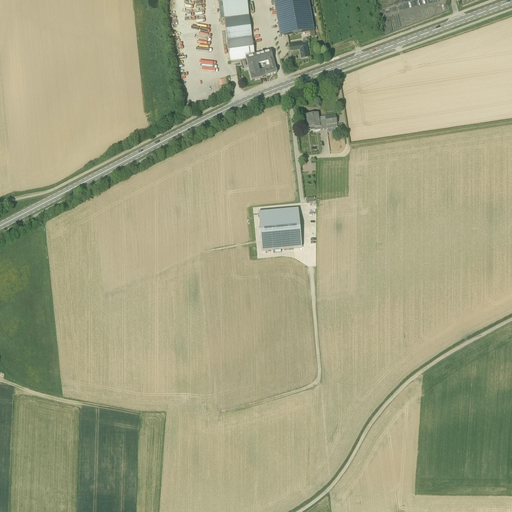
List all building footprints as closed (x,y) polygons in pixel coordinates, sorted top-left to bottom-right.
[(221,0),(227,41),(230,62),(246,60),(252,80),(261,78),(257,64),(268,61),(269,67),(264,69),(266,77),(276,74),(270,51),(254,56),(252,38),(246,0),(221,0)] [(277,0),(284,36),(314,31),(308,0),(277,0)] [(302,43),(303,45),(289,47),(290,52),(300,50),(301,58),(308,57),(306,44),(305,42),(302,43)] [(323,129),(322,120),(318,120),(318,114),(306,116),(308,129),(319,127),(319,130),(323,129)] [(327,126),(336,124),(335,116),(325,117),(325,119),(322,120),(323,129),(327,129),(327,126)] [(262,251),(302,248),(299,210),(259,213),(262,251)]
